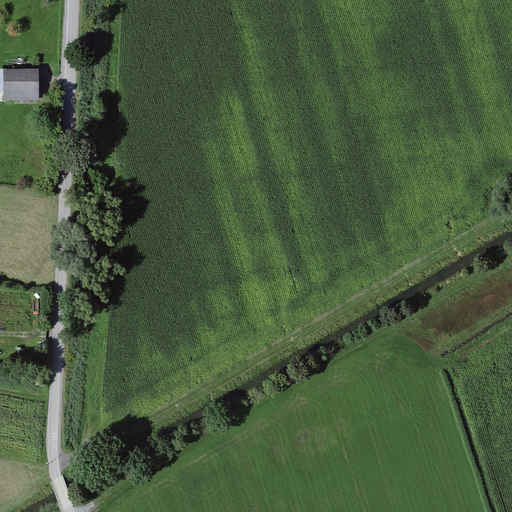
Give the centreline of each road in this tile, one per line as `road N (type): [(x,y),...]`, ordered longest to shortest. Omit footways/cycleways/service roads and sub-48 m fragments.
road 1 (track): [(56,467),(511,213)]
road 2 (residential): [(71,511),(56,467),(56,379),(75,0)]
road 3 (track): [(80,511),(511,256)]
